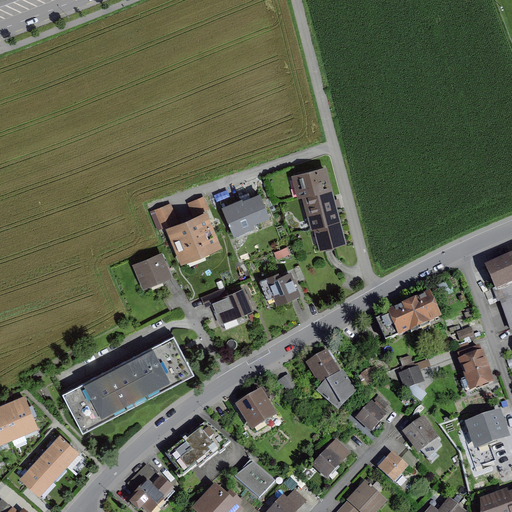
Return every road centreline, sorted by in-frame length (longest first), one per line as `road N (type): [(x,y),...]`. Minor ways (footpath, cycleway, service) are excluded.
road 1 (residential): [(375,294),(203,398),(141,444),(79,507)]
road 2 (residential): [(375,294),(333,146),(177,197)]
road 3 (residential): [(460,249),(511,390)]
road 4 (track): [(0,51),(132,0)]
